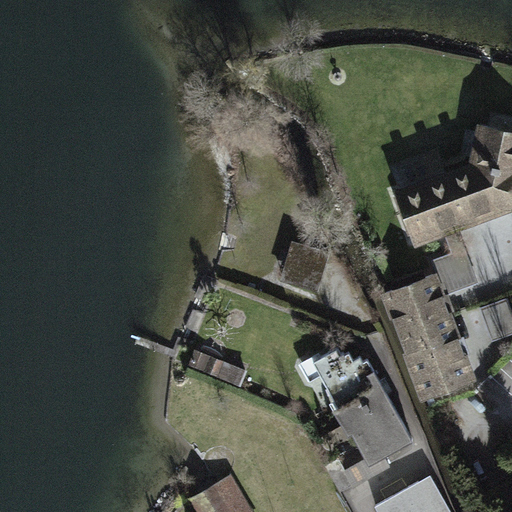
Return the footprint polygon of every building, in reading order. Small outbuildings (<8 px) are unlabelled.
[(473,163),(396,191),(415,241),(500,210),(511,207),(511,125),(479,120),(473,163)] [(292,239),(280,278),(317,290),(329,250),(292,239)] [(438,276),(389,292),(423,392),(471,376),(438,276)] [(374,473),(417,451),(375,371),(334,363),(321,370),(374,473)] [(220,380),(242,387),(246,372),(224,366),(220,380)] [(362,489),(372,471),(357,463),(347,481),(362,489)] [(192,499),(198,511),(253,511),(235,477),(192,499)] [(450,511),(436,484),(382,511),(450,511)]
